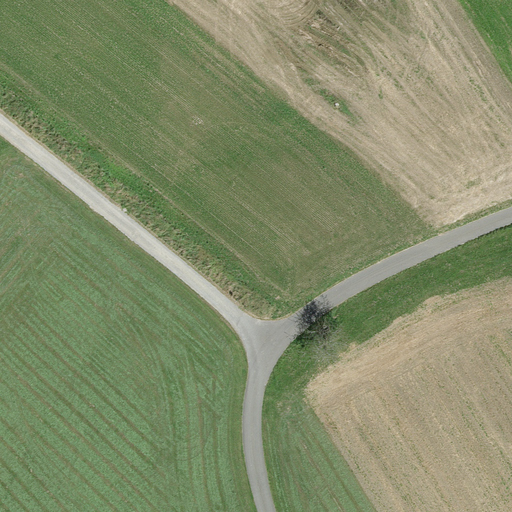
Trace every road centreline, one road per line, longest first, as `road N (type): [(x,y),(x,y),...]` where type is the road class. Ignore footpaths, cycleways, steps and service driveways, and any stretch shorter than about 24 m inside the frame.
road 1 (unclassified): [(511,213),(334,296),(272,349),(254,400),(267,511)]
road 2 (track): [(0,121),(272,349)]
